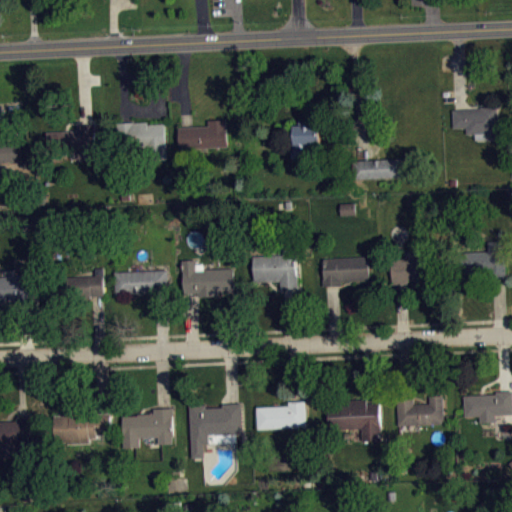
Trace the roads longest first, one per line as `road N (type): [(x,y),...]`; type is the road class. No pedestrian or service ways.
road 1 (residential): [(0,358),(511,332)]
road 2 (tertiary): [(0,51),(511,26)]
